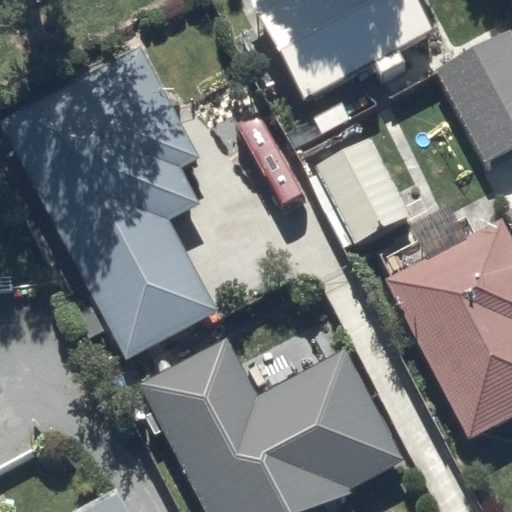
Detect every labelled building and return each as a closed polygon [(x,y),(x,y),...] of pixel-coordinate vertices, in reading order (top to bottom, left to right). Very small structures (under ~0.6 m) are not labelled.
[(418,0),(277,0),(258,11),(312,108),(381,71),(387,83),(411,70),(405,58),(440,40),(418,0)] [(2,119),(127,361),(218,314),(168,217),(199,201),(182,169),(204,158),(145,45),(2,119)] [(371,138),(315,166),(354,243),(409,215),(371,138)] [(511,237),(502,219),(387,279),(469,437),(511,414),(511,237)] [(224,336),(136,382),(204,511),(320,511),(319,511),(353,493),(350,489),(405,460),(345,348),(256,395),(224,336)] [(125,511),(116,494),(82,511),(125,511)]
